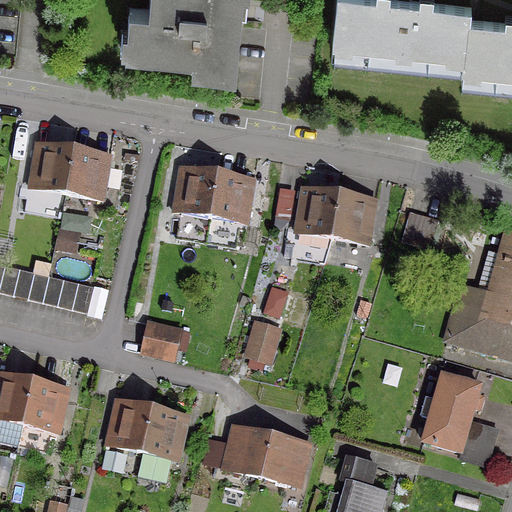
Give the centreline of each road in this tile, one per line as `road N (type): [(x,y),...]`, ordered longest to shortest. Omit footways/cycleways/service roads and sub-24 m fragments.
road 1 (residential): [(153,129),(333,159),(511,203)]
road 2 (residential): [(102,358),(338,412)]
road 3 (residential): [(102,358),(153,129)]
road 4 (residential): [(0,103),(153,129)]
